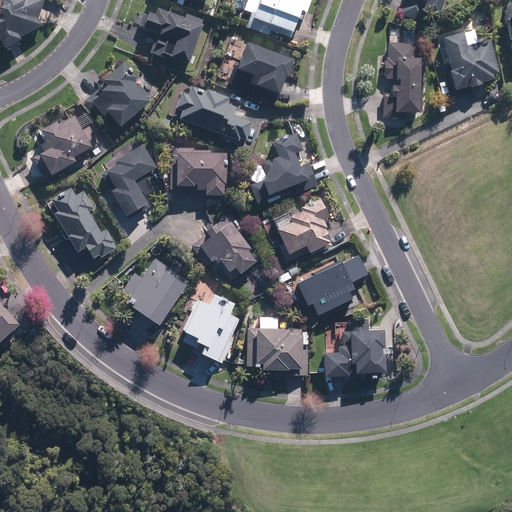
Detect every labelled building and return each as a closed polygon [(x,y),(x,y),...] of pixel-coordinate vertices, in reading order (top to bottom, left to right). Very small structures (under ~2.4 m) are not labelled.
[(45,0),(5,0),(1,13),(8,15),(0,20),(0,48),(41,25),(38,21),(45,0)] [(269,34),(272,26),(296,35),(309,0),(256,0),(250,18),(251,18),(248,26),(269,34)] [(435,18),(442,0),(404,0),(398,15),(418,23),(422,12),(435,18)] [(511,7),(503,10),(509,40),(511,39),(511,7)] [(189,63),(203,24),(168,12),(166,17),(147,10),(141,28),(160,34),(154,50),(189,63)] [(444,37),(445,40),(451,71),(449,72),(453,91),(494,82),(492,75),(500,73),(492,39),(475,42),(473,30),(444,37)] [(418,112),(423,57),(414,57),(415,43),(401,42),(401,33),(390,32),(388,55),(383,55),(381,78),(401,79),(400,85),(392,84),(391,95),(385,94),(383,118),(404,120),(405,110),(418,112)] [(279,94),(282,86),(284,86),(293,58),(248,42),(238,70),(254,76),(252,83),(279,94)] [(140,79),(124,62),(96,87),(102,94),(98,97),(122,126),(154,99),(138,80),(140,79)] [(195,87),(190,101),(184,99),(178,118),(246,142),(253,124),(233,117),(238,102),(195,87)] [(88,121),(81,125),(75,113),(41,130),(47,142),(39,146),(51,170),(100,146),(88,121)] [(308,163),(304,165),(299,151),(300,151),(294,132),(272,140),(278,156),(261,162),(268,179),(251,185),(259,205),(316,183),(308,163)] [(156,166),(143,146),(109,168),(120,186),(113,191),(126,212),(164,188),(151,169),(156,166)] [(225,152),(176,152),(175,187),(225,188),(225,152)] [(79,189),(54,203),(89,263),(114,249),(79,189)] [(298,206),(298,208),(275,218),(292,259),(331,243),(322,221),(327,218),(320,198),(298,206)] [(206,236),(192,247),(209,269),(222,259),(235,277),(257,262),(227,219),(205,235),(206,236)] [(356,296),(349,282),(369,273),(361,254),(299,282),(307,300),(310,299),(318,315),(356,296)] [(126,303),(160,326),(189,282),(155,260),(126,303)] [(231,314),(229,313),(234,301),(214,292),(209,304),(197,299),(183,330),(190,334),(184,346),(221,363),(240,320),(230,315),(231,314)] [(0,304),(0,338),(17,324),(0,304)] [(308,330),(247,328),(246,373),(307,375),(308,330)] [(326,352),(327,377),(383,374),(382,369),(384,369),(382,330),(342,332),(343,351),(326,352)]
